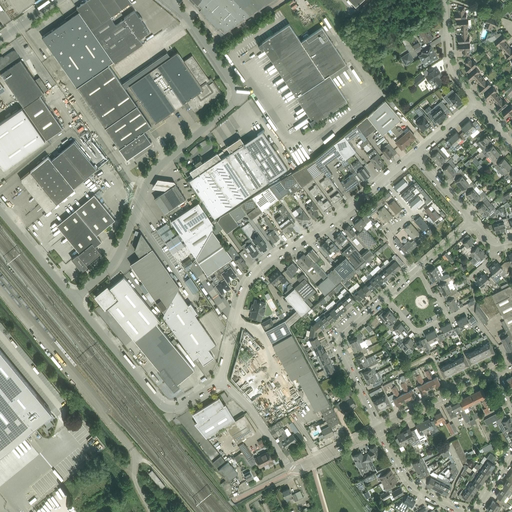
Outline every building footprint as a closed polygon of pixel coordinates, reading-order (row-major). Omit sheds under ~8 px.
[(77,7),(79,11),(92,29),(101,23),(85,0),(82,1),(83,3),(77,7)] [(86,0),(85,0),(101,23),(110,17),(111,16),(99,0),(87,0),(86,0)] [(99,0),(111,16),(121,9),(114,0),(99,0)] [(114,0),(121,9),(131,2),(130,0),(114,0)] [(199,9),(209,19),(214,14),(215,14),(230,0),(199,0),(197,3),(201,8),(199,9)] [(214,14),(209,19),(217,28),(218,29),(220,27),(224,31),(224,32),(250,15),(235,0),(230,0),(215,14),(214,14)] [(235,0),(250,15),(251,14),(244,6),(250,0),(235,0)] [(250,0),(244,6),(251,14),(271,0),(250,0)] [(465,12),(465,7),(459,7),(459,13),(456,13),(456,19),(467,18),(467,12),(465,12)] [(110,17),(101,23),(92,29),(114,61),(115,63),(143,44),(139,39),(150,31),(135,10),(124,18),(125,19),(116,25),(110,17)] [(42,37),(77,86),(109,64),(114,61),(92,29),(79,11),(42,37)] [(485,28),(491,30),(493,25),(496,26),(498,21),(488,17),(486,22),(487,23),(485,28)] [(462,26),(462,31),(468,31),(467,25),(469,25),(469,19),(457,20),(458,26),(462,26)] [(262,23),(254,29),(256,32),(264,26),(262,23)] [(258,45),(260,48),(263,46),(275,64),(309,116),(311,119),(309,121),(311,124),(312,124),(347,100),(330,74),(346,63),(322,27),(301,41),(289,23),(258,44),(258,45)] [(421,36),(418,38),(422,43),(424,41),(425,43),(432,38),(431,37),(427,31),(428,30),(430,29),(429,26),(426,28),(425,29),(420,32),(422,35),(421,36)] [(468,31),(462,31),(462,37),(459,37),(459,43),(470,42),(470,36),(468,36),(468,31)] [(498,34),(494,36),(498,39),(494,42),(498,46),(500,45),(503,49),(508,45),(504,41),(507,39),(503,34),(503,35),(501,33),(498,34)] [(415,50),(416,52),(422,48),(418,43),(413,47),(415,50)] [(463,50),(464,56),(470,55),(469,50),(471,49),(470,43),(459,44),(460,50),(463,50)] [(508,45),(503,49),(507,54),(506,55),(510,59),(511,56),(511,49),(511,50),(508,45)] [(423,53),(419,56),(423,62),(427,59),(429,63),(434,60),(438,58),(435,53),(434,54),(433,51),(434,51),(431,47),(427,50),(422,52),(423,53)] [(0,72),(24,106),(40,95),(44,92),(48,89),(39,77),(35,79),(25,64),(21,59),(18,55),(16,51),(15,51),(13,51),(13,50),(3,57),(1,57),(1,56),(0,56),(0,72)] [(167,52),(122,83),(125,88),(129,85),(155,122),(162,118),(169,113),(183,103),(184,102),(187,101),(191,106),(193,109),(194,111),(214,98),(217,96),(221,93),(218,89),(219,89),(215,83),(214,83),(213,81),(211,82),(209,79),(199,64),(192,55),(184,61),(178,51),(174,54),(170,56),(167,52)] [(401,57),(406,64),(406,65),(413,60),(409,53),(401,57)] [(478,65),(477,64),(474,60),(472,62),(469,57),(464,61),(468,65),(465,68),(469,72),(478,65)] [(109,64),(77,86),(126,157),(128,155),(130,157),(151,142),(144,131),(151,126),(125,88),(122,83),(109,64)] [(421,74),(413,81),(417,85),(425,78),(426,77),(430,83),(433,81),(437,86),(439,85),(440,85),(440,84),(442,83),(440,80),(439,77),(442,75),(437,68),(435,70),(435,69),(429,73),(428,74),(426,76),(424,77),(421,74)] [(474,77),(478,81),(483,78),(479,73),(480,72),(476,68),(468,75),(472,80),(474,77)] [(483,78),(478,81),(482,86),(479,88),(483,93),(491,85),(487,81),(486,82),(483,78)] [(491,96),(495,100),(499,96),(496,92),(497,91),(493,87),(484,94),(488,99),(491,96)] [(448,95),(446,94),(443,97),(449,104),(453,101),(453,102),(455,104),(457,106),(459,105),(459,106),(463,102),(461,99),(459,97),(460,96),(458,93),(457,94),(456,93),(451,96),(449,94),(448,95)] [(40,95),(24,106),(44,135),(46,139),(63,128),(60,124),(40,95)] [(499,96),(495,100),(499,105),(496,107),(500,112),(508,104),(504,100),(503,101),(499,96)] [(385,100),(367,116),(373,124),(376,128),(381,133),(382,134),(390,128),(396,135),(393,138),(396,142),(402,148),(405,145),(406,146),(407,145),(408,144),(407,144),(408,143),(399,131),(397,129),(394,125),(401,119),(392,108),(396,105),(389,97),(385,100)] [(436,105),(433,108),(442,118),(443,119),(445,116),(447,115),(443,111),(447,107),(442,101),(436,105)] [(424,110),(427,113),(433,108),(430,104),(424,110)] [(511,106),(511,105),(506,109),(502,112),(506,117),(509,114),(511,117),(511,106)] [(417,108),(415,110),(422,118),(417,122),(420,127),(423,131),(427,128),(427,127),(430,125),(429,124),(428,122),(427,121),(426,120),(429,118),(422,110),(419,106),(417,108)] [(0,122),(0,162),(4,169),(45,140),(22,107),(0,122)] [(430,111),(427,113),(432,120),(435,118),(438,122),(440,121),(443,119),(442,118),(433,108),(430,111)] [(356,125),(361,131),(362,132),(365,136),(376,128),(373,124),(367,116),(356,125)] [(469,120),(465,124),(473,132),(480,126),(476,121),(473,124),(469,120)] [(292,133),(303,126),(301,122),(290,130),(292,133)] [(344,135),(348,140),(361,131),(356,125),(356,124),(344,135)] [(465,124),(461,128),(464,132),(462,133),(466,138),(470,135),(473,137),(475,135),(473,132),(465,124)] [(398,127),(397,129),(399,131),(408,143),(410,142),(411,142),(412,141),(412,140),(415,137),(410,131),(409,130),(405,133),(402,129),(400,128),(398,127)] [(226,155),(225,155),(250,193),(288,168),(263,131),(265,130),(264,129),(244,143),(240,138),(239,138),(239,137),(239,138),(234,142),(233,141),(233,142),(228,146),(228,145),(227,145),(231,151),(230,152),(226,155)] [(457,132),(452,135),(458,142),(462,138),(464,140),(466,138),(462,133),(460,135),(457,132)] [(344,135),(334,143),(341,152),(346,159),(356,151),(348,140),(344,135)] [(452,135),(448,139),(451,143),(449,145),(453,149),(453,150),(454,151),(457,149),(461,146),(458,142),(452,135)] [(483,138),(476,144),(482,150),(487,146),(490,143),(488,145),(486,142),(490,139),(491,138),(489,135),(488,136),(486,135),(483,138)] [(190,150),(192,154),(200,149),(209,143),(207,140),(190,150)] [(74,141),(63,150),(85,178),(97,168),(74,141)] [(325,164),(336,156),(344,165),(348,162),(347,160),(341,152),(334,143),(315,159),(323,171),(327,176),(328,177),(332,174),(325,164)] [(382,151),(385,155),(388,159),(391,156),(392,157),(397,153),(389,143),(384,147),(385,149),(382,151)] [(434,154),(431,156),(435,161),(444,153),(440,149),(437,145),(432,149),(435,153),(434,154)] [(482,150),(481,151),(484,153),(487,157),(488,157),(490,155),(496,149),(493,145),(492,145),(489,148),(487,146),(482,150)] [(367,156),(370,159),(377,168),(384,163),(380,158),(382,157),(375,149),(367,156)] [(490,155),(488,157),(491,161),(494,163),(498,159),(496,157),(500,153),(496,149),(490,155)] [(63,150),(52,159),(74,187),(85,178),(63,150)] [(205,161),(203,162),(203,163),(232,206),(250,193),(225,155),(226,155),(222,150),(218,153),(217,152),(216,153),(211,157),(210,156),(210,157),(205,160),(204,160),(205,161)] [(438,165),(438,164),(439,165),(443,161),(445,164),(451,158),(449,155),(447,157),(444,153),(435,161),(436,162),(436,163),(438,165)] [(74,187),(52,159),(49,156),(21,179),(47,211),(75,188),(74,187)] [(443,169),(443,170),(446,173),(453,168),(455,165),(452,161),(454,160),(451,158),(445,164),(447,166),(443,169)] [(494,163),(492,164),(498,170),(508,162),(504,158),(500,161),(498,159),(494,163)] [(315,159),(303,166),(313,178),(323,171),(315,159)] [(194,177),(189,180),(190,180),(192,183),(214,217),(232,206),(203,163),(203,162),(202,162),(197,166),(196,166),(197,166),(191,170),(191,169),(191,170),(190,171),(194,177)] [(503,174),(505,176),(510,172),(508,170),(511,166),(508,162),(498,170),(502,175),(503,174)] [(359,177),(361,180),(362,181),(363,180),(370,175),(364,166),(363,167),(361,163),(355,168),(357,171),(356,172),(359,177)] [(453,168),(446,173),(450,178),(451,177),(454,174),(456,177),(457,176),(463,171),(461,168),(459,169),(456,165),(455,165),(453,168)] [(292,173),(302,186),(313,178),(303,166),(292,173)] [(357,186),(356,184),(361,180),(359,177),(356,172),(355,171),(345,178),(347,181),(353,189),(357,186)] [(459,178),(455,181),(459,185),(466,179),(467,178),(464,174),(465,173),(463,171),(457,176),(459,178)] [(292,173),(281,180),(289,191),(291,194),(302,186),(292,173)] [(334,191),(329,195),(335,203),(343,197),(328,177),(327,176),(324,178),(325,179),(320,183),(324,188),(329,184),(330,184),(331,185),(332,185),(332,186),(333,187),(334,189),(334,191)] [(269,186),(278,198),(279,199),(289,191),(281,180),(269,186)] [(351,190),(353,189),(347,181),(344,183),(343,180),(340,182),(347,191),(350,189),(351,190)] [(466,180),(459,185),(463,190),(464,189),(467,186),(468,188),(474,184),(475,183),(473,181),(472,181),(469,184),(466,180)] [(157,181),(152,190),(163,191),(166,192),(175,186),(175,183),(157,181)] [(416,181),(413,183),(421,193),(424,190),(416,181)] [(154,198),(157,202),(165,213),(186,199),(175,183),(163,191),(154,198)] [(314,187),(309,191),(313,196),(318,192),(319,192),(320,193),(321,194),(322,195),(323,196),(324,197),(324,199),(322,200),(319,200),(317,201),(318,202),(324,211),(332,205),(329,201),(316,184),(314,186),(314,187)] [(467,195),(466,195),(466,196),(468,198),(469,197),(470,198),(478,192),(480,190),(476,186),(474,184),(468,188),(471,191),(467,194),(467,195)] [(269,186),(252,197),(262,210),(278,198),(269,186)] [(402,187),(399,191),(409,203),(413,200),(411,197),(414,194),(408,187),(404,190),(402,187)] [(478,199),(480,201),(484,198),(485,197),(487,195),(483,191),(480,194),(478,192),(470,198),(474,203),(478,199)] [(389,192),(379,200),(382,203),(383,205),(387,202),(385,200),(391,195),(389,192)] [(425,192),(423,194),(426,198),(424,200),(427,203),(432,199),(425,192)] [(57,225),(65,235),(80,252),(78,254),(78,253),(72,258),(82,271),(88,266),(86,264),(101,252),(96,246),(102,241),(97,235),(115,219),(94,194),(76,209),(57,225)] [(498,198),(504,204),(507,201),(506,200),(504,198),(501,195),(498,198)] [(252,197),(240,204),(247,213),(251,219),(262,210),(252,197)] [(478,207),(477,208),(481,212),(491,203),(485,197),(484,198),(480,201),(479,202),(481,205),(478,207)] [(307,210),(310,214),(313,218),(319,214),(316,210),(318,208),(312,200),(307,204),(310,208),(307,210)] [(394,200),(388,205),(396,214),(402,209),(394,200)] [(196,258),(215,226),(199,202),(171,221),(196,258)] [(491,203),(481,212),(482,214),(481,214),(483,217),(484,216),(485,216),(488,213),(490,215),(494,212),(495,211),(496,210),(494,208),(495,207),(491,203)] [(240,204),(229,211),(236,220),(247,213),(240,204)] [(204,206),(210,216),(212,215),(206,205),(204,206)] [(282,216),(276,221),(279,224),(282,228),(285,232),(287,230),(289,232),(290,231),(292,229),(292,230),(294,229),(292,226),(294,225),(293,223),(295,221),(292,217),(290,214),(283,205),(277,209),(282,216)] [(374,205),(366,211),(370,216),(377,210),(376,208),(374,205)] [(295,217),(298,221),(301,225),(306,221),(307,222),(310,220),(300,206),(296,209),(299,214),(295,217)] [(384,206),(378,211),(381,216),(386,222),(387,222),(393,216),(384,206)] [(220,216),(218,221),(223,228),(227,233),(239,224),(236,220),(229,211),(220,216)] [(356,222),(354,224),(360,231),(356,234),(357,235),(369,248),(376,241),(363,226),(367,223),(371,220),(370,219),(366,214),(362,218),(362,217),(359,219),(358,218),(355,221),(356,222)] [(420,216),(414,221),(423,231),(428,226),(429,226),(420,216)] [(498,220),(498,223),(500,231),(506,230),(505,225),(508,224),(506,218),(503,219),(503,218),(498,220)] [(266,221),(265,221),(269,227),(272,230),(267,234),(270,238),(272,241),(273,242),(275,241),(279,238),(278,236),(280,234),(278,231),(275,227),(269,219),(266,221)] [(500,231),(498,220),(495,220),(495,223),(493,224),(489,225),(488,225),(492,230),(494,229),(495,232),(496,232),(496,233),(499,233),(499,231),(500,231)] [(215,226),(212,230),(215,234),(223,228),(218,221),(215,226)] [(431,229),(425,234),(427,237),(438,227),(437,225),(434,222),(429,227),(431,229)] [(411,223),(404,229),(412,239),(419,233),(411,223)] [(357,236),(357,235),(356,234),(349,225),(344,230),(348,234),(348,235),(352,240),(354,240),(356,238),(357,237),(357,236)] [(212,230),(196,258),(208,274),(213,271),(217,268),(226,261),(232,257),(229,253),(215,234),(212,230)] [(335,235),(334,236),(335,237),(338,241),(340,243),(341,245),(344,242),(344,240),(347,238),(344,235),(341,231),(338,234),(337,233),(335,235)] [(130,263),(133,267),(144,282),(149,290),(164,312),(179,286),(153,248),(152,248),(141,232),(139,239),(140,240),(137,247),(135,249),(140,257),(130,263)] [(422,237),(416,242),(418,244),(427,237),(425,234),(423,232),(420,235),(422,237)] [(357,237),(356,238),(367,250),(369,248),(357,235),(357,236),(357,237)] [(178,236),(167,242),(171,250),(182,244),(178,236)] [(256,238),(253,240),(255,242),(257,245),(255,247),(257,250),(260,249),(261,250),(262,250),(263,250),(264,249),(264,248),(266,247),(267,246),(265,243),(262,239),(259,236),(256,238)] [(463,251),(461,253),(462,254),(461,255),(462,256),(470,248),(468,246),(472,243),(474,241),(472,240),(473,239),(470,236),(470,237),(465,241),(464,239),(461,241),(463,243),(464,244),(465,245),(461,249),(462,250),(463,251)] [(248,250),(249,252),(253,257),(259,252),(257,250),(255,247),(252,242),(250,239),(245,242),(246,242),(248,245),(243,248),(246,252),(248,250)] [(409,240),(401,247),(407,254),(408,254),(418,244),(416,242),(414,240),(411,243),(409,240)] [(326,242),(321,246),(322,246),(322,248),(323,249),(324,249),(328,254),(334,250),(335,251),(338,248),(337,247),(335,245),(332,241),(328,244),(326,242)] [(342,253),(346,256),(356,268),(365,259),(361,255),(351,242),(349,244),(350,245),(342,253)] [(386,242),(383,246),(380,248),(382,251),(385,249),(389,245),(386,242)] [(470,248),(462,256),(464,258),(467,256),(469,254),(473,258),(475,256),(482,250),(480,247),(479,248),(477,246),(476,247),(472,251),(470,248)] [(367,250),(361,255),(365,259),(373,253),(369,248),(367,250)] [(229,253),(232,257),(235,260),(241,268),(243,266),(243,267),(246,264),(235,249),(229,253)] [(308,253),(312,257),(314,261),(319,256),(316,253),(315,253),(315,251),(313,249),(308,253)] [(473,258),(472,259),(475,262),(474,263),(476,266),(482,262),(480,259),(485,255),(484,253),(484,252),(482,250),(475,256),(473,258)] [(447,252),(444,254),(451,262),(454,260),(449,255),(447,253),(447,252)] [(304,254),(298,259),(299,260),(299,261),(300,262),(301,262),(306,268),(310,264),(313,267),(314,267),(318,271),(317,272),(321,276),(324,280),(328,276),(327,275),(316,263),(316,262),(314,261),(312,257),(309,260),(307,257),(304,254)] [(393,258),(389,261),(392,264),(397,270),(401,266),(399,264),(402,261),(397,255),(397,256),(395,254),(392,257),(393,258)] [(334,267),(335,268),(344,278),(356,268),(346,256),(339,262),(337,264),(334,267)] [(190,259),(183,264),(185,267),(192,262),(190,259)] [(226,261),(217,268),(227,281),(228,281),(235,276),(236,274),(231,267),(230,267),(226,261)] [(389,261),(385,265),(393,274),(397,270),(392,264),(389,261)] [(285,270),(285,271),(291,278),(297,273),(295,271),(298,268),(293,262),(287,267),(289,269),(286,272),(285,271),(285,270)] [(495,262),(493,265),(499,272),(502,275),(503,276),(505,274),(506,273),(509,271),(509,270),(506,264),(502,267),(500,265),(497,262),(496,263),(495,262)] [(384,264),(380,267),(381,268),(389,277),(393,274),(384,264)] [(494,275),(491,277),(496,282),(500,278),(500,277),(502,275),(499,272),(493,265),(490,267),(490,268),(489,269),(494,275)] [(427,274),(429,277),(440,271),(437,266),(427,271),(428,273),(427,274)] [(217,268),(213,271),(216,275),(221,282),(216,285),(219,289),(222,293),(229,288),(229,287),(226,282),(227,281),(217,268)] [(327,275),(328,276),(336,285),(344,278),(335,268),(327,275)] [(381,268),(377,271),(385,281),(389,277),(381,268)] [(273,275),(272,276),(270,279),(269,278),(270,278),(269,278),(273,283),(279,278),(283,282),(286,279),(278,270),(275,273),(273,275)] [(377,271),(372,275),(380,283),(384,280),(385,281),(377,271)] [(439,278),(440,281),(450,276),(448,273),(447,273),(442,276),(440,271),(429,277),(430,280),(431,280),(432,281),(439,278)] [(300,282),(294,288),(305,301),(308,298),(316,291),(314,289),(307,280),(308,279),(307,277),(303,273),(298,278),(298,280),(300,282)] [(482,274),(479,276),(486,284),(488,282),(490,284),(491,282),(493,284),(496,282),(491,277),(489,279),(484,273),(483,275),(482,274)] [(368,278),(376,287),(380,283),(372,274),(368,278)] [(442,284),(439,285),(439,287),(440,291),(449,286),(448,284),(450,283),(449,281),(451,279),(451,278),(453,277),(453,275),(450,276),(440,281),(442,284)] [(108,307),(135,340),(156,323),(160,320),(124,276),(110,288),(109,286),(104,290),(105,291),(103,293),(102,292),(96,296),(106,308),(108,307)] [(328,276),(324,280),(317,286),(325,295),(336,285),(328,276)] [(486,284),(479,276),(477,279),(477,280),(476,281),(481,286),(478,288),(483,294),(486,291),(484,289),(485,287),(484,286),(486,284)] [(191,277),(186,281),(194,293),(200,290),(191,277)] [(367,278),(363,281),(366,284),(367,284),(372,291),(376,287),(368,278),(368,279),(367,278)] [(144,282),(140,285),(145,292),(149,290),(144,282)] [(287,290),(284,293),(286,295),(294,288),(290,284),(288,286),(287,290)] [(362,288),(361,287),(359,284),(356,288),(355,287),(355,288),(357,291),(363,297),(365,295),(366,296),(368,294),(362,288)] [(366,284),(362,288),(368,294),(372,291),(367,284),(366,284)] [(511,288),(510,285),(492,294),(504,318),(509,329),(511,334),(511,301),(510,297),(511,295),(511,288)] [(450,292),(451,295),(458,292),(456,288),(453,290),(452,288),(450,289),(449,286),(440,291),(442,294),(443,293),(444,295),(450,292)] [(286,295),(285,296),(288,300),(301,314),(302,315),(303,314),(311,307),(305,301),(294,288),(286,295)] [(350,291),(359,300),(359,301),(363,298),(363,297),(357,291),(355,288),(350,291)] [(163,315),(193,359),(198,356),(204,363),(214,356),(209,349),(216,344),(196,314),(198,313),(191,302),(188,304),(178,289),(163,315)] [(345,292),(343,294),(344,295),(346,297),(351,304),(355,300),(352,296),(350,294),(347,290),(345,292)] [(446,303),(448,306),(457,302),(455,299),(458,298),(457,296),(459,295),(458,292),(451,295),(453,298),(446,301),(447,303),(446,303)] [(344,295),(340,299),(342,301),(347,307),(351,304),(346,297),(344,295)] [(267,300),(271,309),(276,307),(271,298),(267,300)] [(308,298),(305,301),(311,307),(314,305),(308,298)] [(339,298),(335,302),(343,311),(347,307),(342,301),(340,299),(339,298)] [(265,303),(264,303),(261,302),(261,301),(260,300),(260,301),(257,300),(256,301),(255,300),(255,301),(254,301),(254,304),(254,305),(253,304),(251,311),(253,311),(251,317),(261,320),(262,314),(264,314),(266,308),(264,308),(265,303)] [(457,302),(448,306),(450,310),(450,309),(451,311),(461,306),(462,306),(464,305),(462,302),(460,304),(459,301),(457,302)] [(335,302),(331,305),(339,314),(343,311),(335,302)] [(477,304),(475,313),(476,314),(480,320),(483,324),(488,320),(484,314),(479,307),(480,306),(477,302),(477,304)] [(331,305),(327,309),(329,312),(335,318),(339,314),(331,305)] [(327,309),(323,313),(325,314),(330,321),(331,322),(335,318),(329,312),(327,309)] [(378,316),(382,319),(384,322),(386,320),(393,314),(389,310),(385,314),(383,312),(378,316)] [(323,312),(319,316),(321,318),(326,324),(328,322),(330,321),(325,314),(323,313),(323,312)] [(263,322),(261,323),(265,330),(278,324),(285,320),(281,313),(278,315),(280,318),(277,320),(277,319),(275,319),(272,320),(271,318),(263,322)] [(386,325),(390,329),(394,325),(392,322),(397,318),(393,314),(386,320),(388,322),(386,323),(386,325)] [(466,316),(462,318),(466,326),(470,324),(472,327),(478,322),(473,315),(473,316),(474,317),(469,321),(466,316)] [(321,318),(317,322),(322,328),(326,324),(321,318)] [(459,326),(457,328),(459,333),(462,332),(461,329),(466,326),(462,318),(457,321),(459,326)] [(278,324),(265,330),(273,344),(291,379),(297,376),(315,410),(316,410),(320,408),(327,420),(329,424),(333,422),(334,423),(340,420),(328,398),(326,395),(325,392),(323,390),(316,376),(292,333),(285,320),(278,324)] [(317,322),(313,325),(318,331),(322,328),(317,322)] [(450,322),(446,325),(450,333),(449,333),(450,335),(453,334),(454,336),(459,333),(457,328),(454,329),(450,322)] [(156,323),(135,340),(159,370),(158,371),(174,391),(180,386),(178,383),(195,369),(156,323)] [(394,329),(398,333),(404,327),(401,323),(396,327),(394,325),(390,329),(392,331),(394,329)] [(305,337),(304,339),(310,340),(317,336),(318,331),(313,325),(311,325),(310,331),(309,336),(306,336),(305,337)] [(446,325),(441,327),(443,332),(441,334),(443,339),(446,338),(445,335),(449,333),(450,333),(446,325)] [(398,333),(395,336),(398,340),(397,341),(399,343),(404,339),(402,337),(407,332),(408,331),(404,327),(398,333)] [(511,339),(511,334),(509,329),(506,331),(505,330),(504,331),(505,331),(499,334),(504,344),(504,343),(505,345),(507,350),(511,347),(511,343),(510,340),(511,339)] [(435,330),(430,332),(434,340),(437,339),(438,341),(439,342),(443,339),(441,334),(438,335),(435,330)] [(352,346),(360,342),(358,339),(363,335),(359,331),(356,334),(353,337),(354,339),(349,342),(352,346)] [(430,332),(425,335),(427,337),(429,342),(426,344),(429,349),(432,348),(431,346),(435,343),(434,340),(430,332)] [(320,341),(317,336),(310,340),(307,341),(309,346),(311,346),(320,341)] [(399,343),(397,345),(401,349),(405,345),(406,346),(407,347),(404,350),(405,351),(407,353),(407,354),(408,353),(412,354),(412,355),(412,354),(413,348),(414,346),(411,345),(414,342),(410,337),(406,341),(404,339),(399,343)] [(421,340),(416,342),(418,347),(420,350),(423,349),(424,351),(425,351),(427,354),(431,352),(429,349),(426,344),(424,345),(421,340)] [(313,350),(315,350),(322,346),(320,341),(311,346),(313,350)] [(360,342),(352,346),(354,351),(359,349),(361,351),(366,349),(365,346),(362,341),(360,342)] [(479,347),(477,348),(478,349),(482,358),(487,356),(488,356),(489,355),(490,355),(495,352),(494,351),(489,342),(487,343),(487,344),(480,348),(479,347)] [(315,350),(317,354),(326,350),(325,350),(324,351),(322,346),(315,350)] [(0,455),(52,412),(0,348),(0,455)] [(465,354),(465,355),(470,364),(475,362),(476,362),(477,362),(478,361),(482,358),(478,349),(477,348),(475,349),(475,350),(468,353),(465,354)] [(355,357),(358,362),(366,358),(364,354),(368,352),(366,349),(361,351),(362,354),(355,357)] [(318,354),(321,359),(328,355),(326,350),(317,354),(317,355),(318,354)] [(321,359),(318,360),(321,365),(323,364),(330,360),(328,355),(321,359)] [(454,360),(452,361),(457,371),(461,369),(462,369),(464,368),(469,365),(464,355),(463,355),(461,356),(461,357),(454,360)] [(366,358),(358,362),(361,367),(366,365),(367,367),(373,365),(378,362),(381,361),(379,358),(376,359),(372,361),(370,356),(366,358)] [(321,365),(320,365),(321,367),(322,367),(323,367),(324,369),(333,365),(330,360),(323,364),(321,365)] [(440,367),(439,367),(444,377),(449,375),(450,375),(452,374),(457,371),(452,361),(442,366),(440,367)] [(363,373),(366,378),(374,374),(373,373),(376,372),(374,369),(375,366),(379,364),(378,362),(367,367),(369,370),(363,373)] [(427,363),(424,364),(427,370),(435,386),(440,384),(438,379),(436,377),(434,378),(429,369),(427,363)] [(324,369),(323,370),(325,375),(327,377),(329,376),(334,373),(333,371),(335,370),(333,365),(324,369)] [(426,391),(418,375),(415,369),(411,371),(414,376),(415,376),(420,385),(417,386),(421,393),(426,391)] [(430,380),(427,381),(430,388),(435,386),(427,370),(425,371),(430,380)] [(374,374),(366,378),(368,383),(371,381),(374,387),(373,387),(374,387),(381,384),(381,382),(379,377),(376,379),(374,374)] [(420,374),(418,375),(426,391),(430,388),(427,381),(424,383),(420,374)] [(404,375),(400,377),(401,378),(403,382),(411,398),(416,396),(413,391),(412,389),(409,390),(408,387),(407,385),(406,384),(405,382),(405,381),(406,380),(406,379),(404,375)] [(405,392),(402,394),(406,401),(411,398),(401,378),(399,379),(405,392)] [(342,400),(335,404),(337,406),(339,410),(342,408),(344,412),(356,404),(351,397),(351,398),(349,395),(353,393),(347,384),(343,387),(348,394),(343,397),(341,399),(342,400)] [(395,386),(393,387),(401,403),(406,401),(402,394),(400,395),(395,386)] [(401,403),(393,387),(391,388),(396,397),(393,399),(396,405),(401,403)] [(482,388),(477,391),(482,402),(484,400),(484,399),(487,398),(486,396),(484,390),(482,388)] [(477,391),(471,394),(475,402),(479,401),(480,403),(482,402),(477,391)] [(383,396),(373,401),(373,400),(378,411),(383,408),(384,408),(385,408),(385,407),(390,405),(385,394),(383,395),(383,396)] [(471,394),(465,397),(472,409),(474,408),(473,406),(472,404),(475,402),(471,394)] [(195,423),(206,437),(224,426),(235,419),(226,404),(223,406),(221,403),(222,402),(219,397),(212,402),(212,403),(204,408),(204,407),(201,408),(202,409),(200,410),(199,409),(193,414),(198,421),(195,423)] [(472,415),(474,419),(476,418),(474,414),(472,409),(465,397),(460,399),(464,407),(467,406),(468,409),(472,415)] [(460,399),(451,404),(455,411),(459,409),(466,422),(470,420),(467,414),(465,410),(464,407),(460,399)] [(451,418),(457,415),(456,415),(451,404),(445,407),(451,418)] [(436,418),(434,420),(436,424),(439,423),(438,423),(442,421),(443,423),(446,422),(441,412),(435,415),(436,418)] [(224,426),(238,445),(244,442),(243,441),(242,439),(246,437),(247,438),(256,432),(244,414),(235,419),(224,426)] [(498,419),(496,420),(497,420),(499,424),(503,432),(510,428),(511,427),(511,421),(510,418),(510,417),(508,419),(506,420),(504,416),(502,417),(498,419)] [(429,418),(423,421),(427,430),(430,428),(432,431),(433,433),(439,430),(436,425),(436,424),(434,420),(435,423),(432,424),(430,421),(429,418)] [(323,422),(319,424),(323,432),(326,437),(334,432),(332,428),(336,426),(334,423),(333,422),(329,424),(327,420),(323,422)] [(280,421),(276,423),(282,432),(283,433),(287,438),(286,439),(288,441),(289,440),(289,441),(291,440),(293,443),(297,440),(294,436),(293,434),(289,437),(288,436),(291,433),(287,428),(285,429),(283,427),(284,426),(283,426),(280,421)] [(293,421),(289,424),(295,433),(299,430),(293,421)] [(423,421),(416,425),(418,427),(419,431),(416,432),(421,443),(425,441),(424,440),(427,438),(426,436),(425,434),(424,431),(427,430),(423,421)] [(269,428),(268,429),(270,432),(272,435),(276,432),(278,430),(280,433),(281,435),(282,434),(283,433),(282,432),(276,423),(272,426),(269,428)] [(404,431),(403,431),(408,441),(409,440),(411,443),(414,444),(416,443),(417,445),(421,443),(416,432),(413,434),(409,428),(407,429),(406,428),(403,429),(403,430),(404,431)] [(511,430),(510,428),(503,432),(505,436),(508,434),(511,441),(511,430)] [(400,440),(397,442),(400,448),(401,451),(405,449),(403,446),(406,444),(405,443),(408,441),(403,431),(397,434),(398,437),(400,440)] [(280,443),(279,444),(283,450),(286,448),(293,443),(291,440),(289,441),(289,440),(288,441),(286,439),(287,438),(283,433),(282,434),(283,435),(279,438),(281,441),(279,442),(280,443)] [(495,441),(490,444),(493,449),(498,448),(495,441)] [(368,452),(369,453),(371,458),(380,453),(376,445),(369,448),(371,450),(368,452)] [(439,448),(442,453),(448,450),(446,445),(439,448)] [(248,448),(242,452),(247,459),(253,455),(248,448)] [(448,450),(442,453),(444,458),(451,455),(448,450)] [(242,451),(238,454),(241,459),(247,467),(248,467),(251,465),(247,459),(242,452),(242,451)] [(253,455),(247,459),(251,465),(252,466),(256,464),(255,462),(257,461),(260,467),(264,465),(268,463),(270,465),(272,464),(274,463),(272,461),(273,460),(268,452),(260,456),(256,458),(255,458),(255,459),(253,455)] [(354,457),(353,458),(354,459),(355,459),(358,465),(358,466),(359,466),(360,468),(363,468),(364,468),(365,467),(366,466),(366,465),(366,464),(366,463),(366,462),(367,462),(368,461),(372,470),(376,468),(375,467),(371,459),(371,458),(368,453),(364,455),(365,456),(363,456),(361,452),(353,456),(354,457)] [(490,453),(483,464),(492,470),(495,465),(492,463),(496,457),(490,453)] [(61,471),(69,478),(84,464),(81,460),(80,461),(75,456),(74,458),(72,455),(62,464),(63,465),(55,472),(59,477),(61,475),(59,473),(61,471)] [(221,456),(213,462),(213,463),(217,467),(225,461),(221,456)] [(412,463),(415,467),(425,462),(423,457),(412,463)] [(226,478),(226,479),(228,481),(238,473),(228,461),(218,469),(226,478)] [(415,467),(417,472),(426,467),(428,467),(425,462),(415,467)] [(477,463),(475,465),(480,468),(489,474),(492,470),(483,464),(481,462),(479,465),(477,463)] [(477,469),(475,471),(476,472),(486,479),(489,474),(480,468),(475,465),(474,467),(477,469)] [(245,468),(242,470),(244,473),(245,475),(248,480),(254,477),(251,472),(248,467),(247,467),(245,468)] [(421,479),(422,482),(430,474),(429,472),(426,467),(417,472),(420,477),(422,476),(422,477),(421,479)] [(459,471),(457,468),(454,472),(451,477),(454,479),(459,471)] [(152,470),(149,473),(161,488),(165,485),(162,481),(157,475),(152,470)] [(379,477),(382,482),(394,476),(390,470),(386,473),(384,470),(385,470),(376,475),(378,478),(379,477)] [(476,472),(473,476),(483,483),(486,479),(476,472)] [(436,479),(432,487),(437,489),(441,482),(442,479),(444,477),(444,476),(439,473),(437,476),(437,477),(436,479)] [(35,489),(42,497),(59,484),(51,474),(46,478),(45,477),(35,484),(37,487),(35,489)] [(366,482),(375,478),(374,474),(365,478),(366,482)] [(430,474),(422,482),(425,483),(427,482),(428,482),(427,484),(432,487),(436,479),(437,477),(432,475),(430,474)] [(394,476),(382,482),(386,488),(384,488),(386,492),(395,486),(394,487),(392,484),(397,481),(394,476)] [(473,476),(470,481),(472,482),(472,483),(478,487),(479,488),(483,483),(473,476)] [(441,482),(437,489),(441,492),(445,484),(446,483),(449,479),(444,477),(442,479),(441,482)] [(361,480),(355,483),(358,486),(362,490),(365,488),(363,484),(362,484),(361,480)] [(475,491),(478,487),(472,483),(472,482),(470,481),(469,480),(466,484),(475,491)] [(511,486),(505,482),(502,486),(510,491),(511,493),(511,492),(511,486)] [(445,484),(441,492),(446,494),(449,490),(450,491),(452,488),(450,487),(445,484)] [(466,484),(463,489),(465,491),(472,496),(475,491),(466,484)] [(502,486),(499,491),(507,496),(509,497),(511,493),(510,491),(502,486)] [(400,487),(396,490),(392,492),(395,498),(404,493),(400,487)] [(292,494),(290,488),(282,491),(285,497),(289,496),(291,499),(293,498),(295,501),(303,497),(300,491),(292,494)] [(465,491),(463,489),(458,495),(464,499),(465,497),(469,500),(472,496),(465,491)] [(381,495),(383,499),(390,495),(388,491),(384,493),(381,495)] [(499,497),(497,500),(503,504),(505,505),(509,508),(510,505),(506,502),(504,500),(507,496),(499,491),(496,496),(499,497)] [(396,503),(394,507),(399,509),(401,506),(406,509),(409,505),(411,507),(411,506),(415,500),(408,495),(407,496),(406,496),(404,499),(405,500),(404,501),(402,500),(399,505),(396,503)] [(493,500),(490,505),(497,510),(499,511),(502,506),(501,506),(503,504),(497,500),(496,502),(493,500)] [(272,511),(267,501),(261,504),(265,511),(272,511)]
